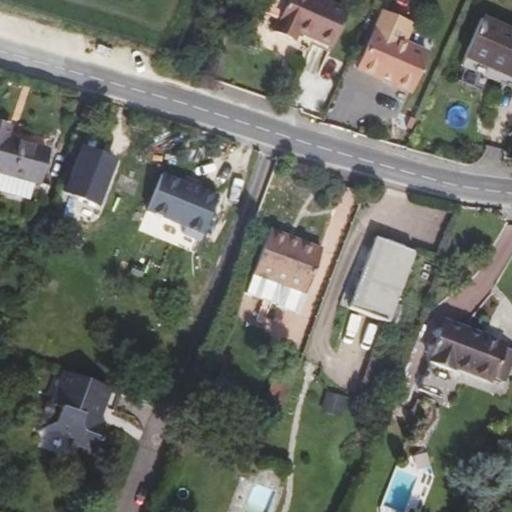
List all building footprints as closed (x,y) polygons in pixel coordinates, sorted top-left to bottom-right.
[(318,0),(286,0),(273,31),(294,43),(299,34),(330,48),(347,13),(318,0)] [(383,14),(375,32),(403,44),(411,26),(383,14)] [(511,33),(480,20),(463,57),(511,78),(511,33)] [(375,32),(359,71),(409,92),(425,54),(403,44),(375,32)] [(0,172),(33,182),(36,183),(45,152),(6,141),(8,131),(0,128),(0,172)] [(81,150),(62,194),(95,208),(104,190),(103,187),(113,164),(81,150)] [(0,194),(27,203),(33,182),(0,172),(0,194)] [(215,198),(159,178),(146,216),(184,229),(181,237),(199,243),(215,198)] [(269,230),(267,236),(290,245),(293,240),(269,230)] [(252,275),(304,295),(321,251),(293,240),(290,245),(267,236),(252,275)] [(374,239),(348,309),(393,327),(400,308),(394,305),(413,254),(374,239)] [(296,314),(304,295),(252,275),(245,294),(296,314)] [(445,323),(420,386),(450,397),(461,370),(490,382),(491,379),(501,383),(511,355),(511,353),(503,350),(505,347),(445,323)] [(299,367),(301,361),(282,355),(266,398),(285,404),(299,367)] [(382,404),(394,367),(371,359),(357,394),(382,404)] [(62,383),(51,415),(60,418),(54,441),(74,447),(74,451),(99,457),(102,444),(99,442),(107,415),(112,417),(118,399),(62,383)] [(327,393),(321,411),(340,418),(346,398),(327,393)] [(54,441),(60,418),(51,415),(46,414),(36,444),(49,439),(54,441)]
